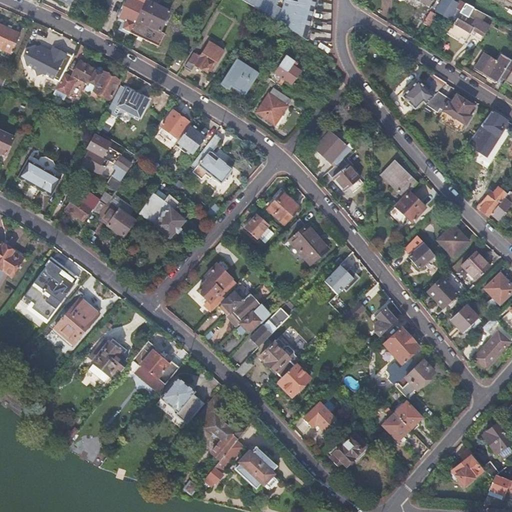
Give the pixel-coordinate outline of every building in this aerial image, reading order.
[(170,11),(148,0),(145,0),(136,20),(160,32),(170,11)] [(298,0),(297,3),(287,0),(284,0),(285,1),(282,0),(242,0),(259,10),(291,30),(305,39),(315,1),(317,1),(317,0),(298,0)] [(460,0),(442,0),(436,11),(449,19),(456,8),(460,11),(466,3),(460,0)] [(466,3),(460,11),(446,34),(457,41),(460,37),(465,41),(472,30),(477,33),(483,24),(475,19),(474,21),(468,18),(474,7),(466,3)] [(435,15),(429,11),(422,23),(428,26),(435,15)] [(483,24),(477,33),(474,37),(480,41),(495,19),(488,15),(483,24)] [(0,47),(10,52),(18,33),(0,24),(0,47)] [(194,53),(188,62),(195,66),(202,70),(202,69),(207,71),(210,66),(213,68),(214,65),(215,66),(224,51),(209,42),(200,56),(194,53)] [(266,78),(285,91),(300,70),(291,63),(297,54),(283,44),(271,62),(275,65),(266,78)] [(50,53),(52,51),(41,45),(39,47),(50,53)] [(54,47),(52,51),(50,53),(39,47),(36,46),(26,49),(23,57),(26,66),(34,70),(36,77),(44,75),(53,80),(67,54),(54,47)] [(500,78),(504,82),(511,69),(511,62),(500,55),(496,61),(484,53),(474,68),(496,83),(500,78)] [(243,94),(257,73),(236,59),(220,84),(227,89),(230,86),(243,94)] [(81,83),(89,68),(79,62),(71,78),(75,79),(81,83)] [(195,66),(188,62),(185,67),(192,71),(195,66)] [(96,72),(89,68),(81,83),(88,87),(91,84),(95,86),(100,77),(96,75),(96,72)] [(103,71),(100,77),(95,86),(92,90),(108,100),(119,80),(103,71)] [(63,73),(54,91),(66,97),(75,79),(71,78),(63,73)] [(445,82),(430,73),(427,80),(430,82),(427,85),(435,92),(436,91),(445,82)] [(424,104),(432,95),(416,80),(401,96),(414,109),(415,108),(418,110),(424,104)] [(135,93),(120,85),(116,93),(110,103),(138,118),(147,101),(139,96),(138,97),(134,94),(135,93)] [(274,124),(290,100),(272,88),(257,112),(274,124)] [(436,91),(435,92),(432,95),(424,104),(436,113),(439,109),(463,124),(474,108),(454,95),(451,100),(436,91)] [(189,120),(172,108),(159,126),(177,138),(189,120)] [(488,148),(506,121),(490,111),(481,124),(472,138),(488,148)] [(206,135),(191,124),(175,145),(185,152),(190,146),(195,150),(206,135)] [(334,158),(338,162),(350,151),(326,129),(313,144),(316,147),(315,148),(330,162),(334,158)] [(0,152),(5,155),(14,138),(0,131),(0,152)] [(113,175),(120,180),(131,164),(122,157),(123,154),(110,147),(112,144),(95,135),(87,149),(90,150),(81,166),(85,169),(87,166),(98,172),(102,173),(105,167),(101,164),(105,158),(119,166),(113,175)] [(218,141),(212,137),(190,167),(195,171),(193,174),(202,181),(208,174),(221,184),(226,177),(225,176),(231,169),(224,164),(225,163),(219,158),(218,159),(210,153),(218,141)] [(191,156),(195,150),(190,146),(185,152),(191,156)] [(30,155),(28,159),(51,172),(53,167),(30,155)] [(51,172),(28,159),(18,177),(52,195),(63,172),(53,167),(51,172)] [(410,192),(417,183),(400,169),(402,167),(394,160),(382,175),(406,196),(410,192)] [(359,179),(347,165),(332,178),(344,192),(359,179)] [(99,217),(100,216),(109,202),(110,200),(104,196),(100,201),(81,188),(67,208),(83,221),(91,211),(99,217)] [(491,193),(478,209),(488,218),(490,215),(503,199),(505,196),(496,189),(492,194),(491,193)] [(406,196),(396,208),(412,222),(426,207),(410,192),(406,196)] [(508,192),(505,196),(503,199),(510,204),(511,205),(511,203),(511,194),(510,193),(508,192)] [(298,208),(281,193),(266,209),(284,225),(298,208)] [(161,205),(149,222),(168,239),(185,221),(176,212),(182,205),(169,195),(161,205)] [(140,215),(149,222),(161,205),(152,198),(140,215)] [(503,199),(490,215),(497,221),(510,204),(503,199)] [(107,226),(123,237),(135,221),(109,202),(100,216),(102,218),(101,219),(107,225),(107,226)] [(246,228),(257,239),(267,227),(256,216),(246,228)] [(305,225),(299,219),(284,234),(279,239),(283,244),(286,242),(308,266),(328,247),(307,223),(305,225)] [(468,241),(453,225),(437,241),(452,257),(468,241)] [(432,257),(420,240),(406,251),(409,256),(408,256),(418,269),(432,257)] [(17,271),(23,261),(25,258),(0,242),(0,288),(4,284),(1,282),(6,273),(13,277),(13,276),(20,281),(23,275),(17,271)] [(490,266),(475,252),(461,265),(476,280),(490,266)] [(335,269),(343,262),(339,258),(332,265),(335,269)] [(53,260),(25,297),(35,305),(33,309),(48,320),(78,281),(68,273),(63,280),(58,276),(64,269),(53,260)] [(34,268),(23,261),(17,271),(23,275),(28,278),(34,268)] [(205,306),(211,312),(237,283),(217,265),(207,276),(210,278),(198,290),(209,301),(205,306)] [(249,270),(245,275),(255,286),(260,282),(249,270)] [(511,290),(511,286),(500,274),(484,288),(499,304),(511,290)] [(457,295),(441,278),(427,291),(443,309),(457,295)] [(257,307),(260,305),(275,290),(267,279),(250,294),(247,296),(257,307)] [(229,312),(247,296),(250,294),(242,285),(222,304),(229,312)] [(59,313),(48,326),(53,330),(52,331),(71,347),(99,314),(81,299),(84,296),(78,290),(66,304),(59,313)] [(269,315),(284,301),(275,290),(260,305),(269,315)] [(237,326),(240,323),(240,322),(257,307),(247,296),(229,312),(226,315),(237,326)] [(35,305),(25,297),(22,300),(33,309),(35,305)] [(258,322),(260,324),(269,315),(260,305),(257,307),(240,322),(240,323),(248,331),(258,322)] [(477,319),(466,307),(451,321),(462,333),(477,319)] [(250,338),(259,348),(289,316),(281,308),(250,338)] [(380,336),(396,322),(384,309),(376,317),(379,321),(375,325),(375,331),(380,336)] [(497,321),(493,317),(482,327),(486,331),(497,321)] [(418,348),(400,329),(384,344),(401,364),(418,348)] [(510,341),(497,331),(474,358),(486,370),(510,341)] [(281,378),(294,364),(299,360),(278,338),(262,354),(268,360),(265,363),(274,372),(275,371),(281,378)] [(113,339),(95,362),(97,363),(95,366),(100,370),(102,368),(105,370),(110,374),(116,365),(118,367),(122,367),(125,364),(124,361),(121,359),(128,350),(113,339)] [(164,388),(180,367),(172,360),(169,363),(147,345),(129,368),(153,387),(157,382),(164,388)] [(420,362),(427,356),(421,350),(410,360),(411,361),(416,366),(420,362)] [(236,371),(242,377),(253,365),(247,359),(236,371)] [(416,366),(411,361),(400,370),(405,376),(406,375),(410,371),(416,366)] [(86,379),(90,383),(95,382),(99,376),(105,370),(102,368),(100,370),(95,366),(97,363),(95,362),(86,374),(86,379)] [(394,386),(406,399),(432,375),(420,362),(416,366),(410,371),(406,375),(409,380),(407,382),(403,378),(394,386)] [(281,378),(277,382),(291,396),(303,385),(296,378),(302,372),(294,364),(281,378)] [(105,370),(99,376),(106,381),(111,375),(110,374),(105,370)] [(195,392),(178,378),(161,399),(178,413),(177,416),(188,425),(204,404),(193,395),(195,392)] [(214,413),(223,401),(216,395),(200,415),(202,416),(199,421),(205,425),(211,417),(210,417),(214,413)] [(318,404),(304,418),(311,426),(315,422),(322,429),(326,424),(330,426),(332,424),(332,421),(331,420),(332,419),(318,404)] [(394,415),(409,430),(420,419),(405,404),(394,415)] [(389,416),(392,413),(387,408),(384,411),(389,416)] [(218,416),(214,413),(210,417),(211,417),(205,425),(203,427),(207,430),(217,418),(218,416)] [(398,441),(409,430),(394,415),(383,427),(398,441)] [(237,441),(243,434),(234,426),(231,429),(218,416),(217,418),(207,430),(211,433),(212,437),(215,439),(219,439),(222,442),(213,455),(215,457),(214,457),(218,460),(219,460),(221,462),(237,441)] [(259,425),(253,420),(250,425),(255,429),(259,425)] [(484,436),(498,451),(505,444),(506,445),(508,443),(495,425),(491,428),(492,429),(484,436)] [(350,431),(325,454),(340,470),(345,466),(347,466),(354,460),(354,458),(365,447),(350,431)] [(221,462),(205,482),(212,488),(216,484),(217,484),(224,476),(223,475),(245,447),(237,441),(221,462)] [(235,470),(256,489),(263,482),(264,483),(272,475),(270,474),(277,467),(256,447),(249,454),(248,453),(240,460),(242,462),(235,470)] [(482,467),(468,450),(462,455),(466,461),(453,472),(462,485),(470,480),(469,479),(483,468),(482,467)] [(491,478),(494,476),(499,473),(490,461),(482,467),(483,468),(491,478)] [(272,475),(264,483),(270,488),(278,480),(272,475)] [(503,491),(508,492),(511,481),(494,476),(488,491),(502,495),(503,491)]
